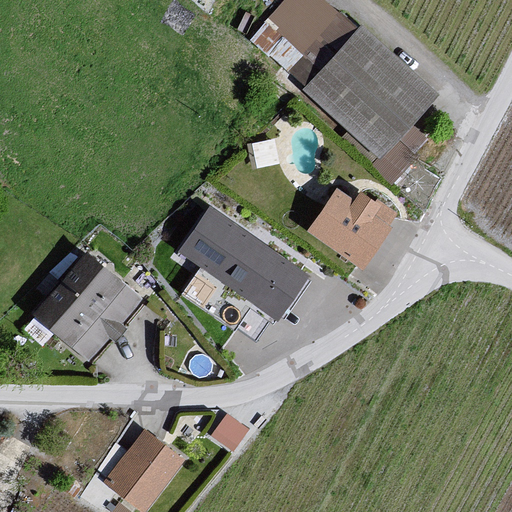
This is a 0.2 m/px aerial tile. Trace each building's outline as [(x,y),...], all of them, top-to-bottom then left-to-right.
[(424,97),(353,29),(299,92),(370,166),(424,97)] [(339,200),(326,192),(293,232),(348,275),(387,216),(365,200),(362,208),(345,192),(339,200)] [(174,248),(275,315),(306,272),(206,201),(174,248)] [(134,299),(73,255),(24,317),(83,367),(134,299)] [(240,427),(220,412),(206,434),(225,451),(240,427)] [(141,511),(178,458),(137,429),(98,480),(135,511),(141,511)]
